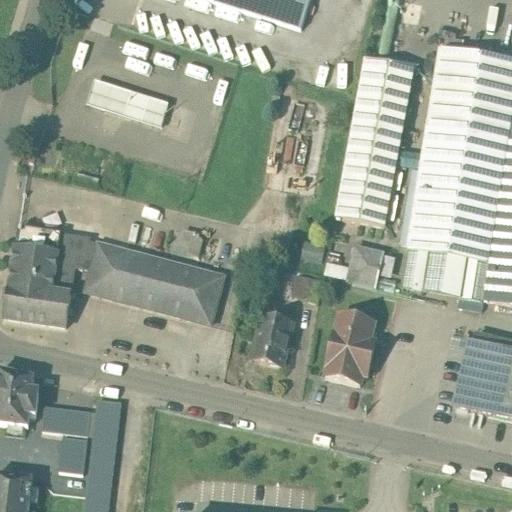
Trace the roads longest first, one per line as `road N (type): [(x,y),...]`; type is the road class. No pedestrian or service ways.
road 1 (residential): [(511,466),(0,339)]
road 2 (residential): [(0,150),(45,0)]
